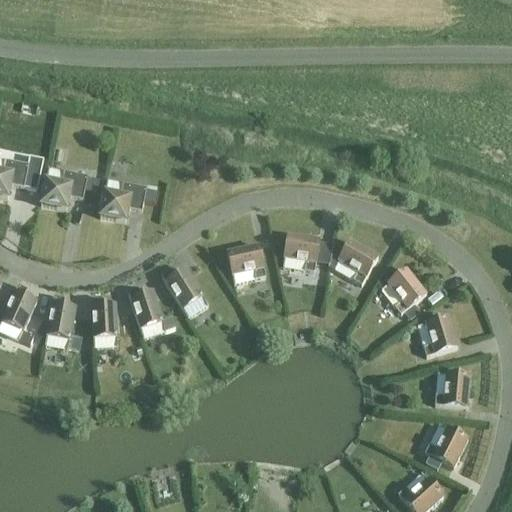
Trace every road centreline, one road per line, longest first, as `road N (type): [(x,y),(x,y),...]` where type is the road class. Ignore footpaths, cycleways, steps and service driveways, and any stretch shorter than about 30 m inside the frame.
road 1 (unclassified): [(0,256),(36,277),(95,284),(127,274),(215,217),(272,199),(341,204),(425,235),(483,289),(506,348),(503,440),(476,511)]
road 2 (unclassified): [(511,59),(119,58),(0,48)]
